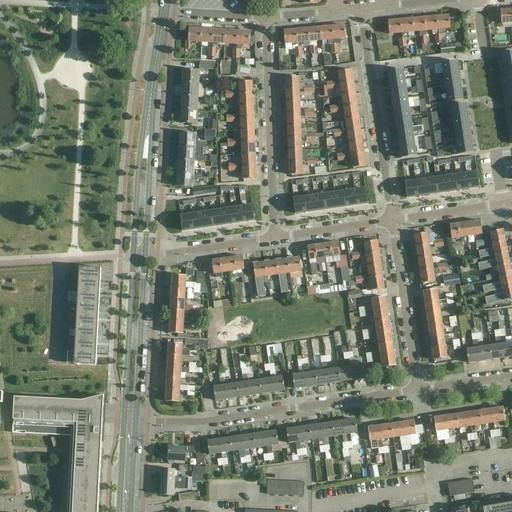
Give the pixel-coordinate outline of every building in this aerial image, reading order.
[(501,24),(511,22),(511,9),(500,11),(501,24)] [(449,16),(437,17),(439,44),(443,44),(442,35),(444,34),(444,29),(450,28),(449,16)] [(436,44),(439,44),(437,17),(425,18),(426,30),(432,30),(433,35),(435,35),(436,44)] [(414,31),(419,31),(420,36),(422,36),(423,44),(427,44),(426,30),(425,18),(413,19),(414,31)] [(402,32),(402,37),(403,47),(407,47),(406,37),(409,37),(408,32),(414,31),(413,19),(400,20),(402,32)] [(388,22),(389,34),(402,32),(400,20),(388,22)] [(345,26),(333,27),(334,40),(346,39),(346,36),(345,26)] [(334,40),(333,27),(320,28),(322,41),(328,40),(329,45),(331,44),(331,53),(335,53),(334,44),(334,40)] [(310,42),(322,41),(320,28),(308,29),(310,42)] [(191,42),(201,43),(202,30),(190,29),(189,29),(188,41),(186,40),(186,49),(190,49),(191,42)] [(298,43),(310,42),(308,29),(296,30),(298,43)] [(201,43),(213,43),(214,31),(202,30),(201,43)] [(285,44),(298,43),(296,30),(284,31),(285,42),(285,44)] [(213,43),(225,44),(225,31),(214,31),(213,43)] [(237,32),(225,31),(225,44),(237,45),(237,32)] [(237,32),(237,45),(236,49),(236,58),(240,58),(240,49),(242,49),(242,45),(249,45),(250,33),(249,32),(249,33),(237,32)] [(455,43),(440,45),(441,54),(456,52),(455,43)] [(504,64),(511,63),(511,52),(502,54),(504,64)] [(443,74),(459,71),(457,61),(442,64),(443,74)] [(238,66),(237,73),(249,75),(250,68),(238,66)] [(184,84),(199,84),(200,71),(184,70),(184,77),(183,78),(183,82),(184,83),(184,84)] [(339,72),(341,83),(341,84),(353,82),(352,70),(339,72)] [(403,70),(388,72),(389,82),(405,80),(403,70)] [(459,71),(443,74),(445,83),(460,81),(459,71)] [(287,90),(299,89),(299,77),(297,77),(286,77),(287,90)] [(406,89),(405,80),(389,82),(391,91),(406,89)] [(240,82),(240,94),(253,94),(252,81),(240,82)] [(446,93),(462,90),(460,81),(445,83),(446,93)] [(341,83),(336,84),(336,85),(327,86),(327,89),(336,88),(337,97),(343,96),(355,94),(353,82),(341,84),(341,83)] [(183,97),(198,98),(199,84),(184,84),(183,90),(182,90),(182,95),(183,96),(183,97)] [(299,89),(287,90),(287,102),(300,101),(299,89)] [(391,91),(392,101),(408,98),(406,89),(391,91)] [(462,90),(446,93),(448,103),(463,100),(462,90)] [(240,94),(241,106),(253,106),(253,94),(240,94)] [(345,108),(357,106),(355,94),(343,96),(344,102),(345,108)] [(182,110),(197,111),(197,110),(198,98),(183,97),(183,103),(181,104),(181,108),(182,109),(182,110)] [(409,108),(408,98),(392,101),(394,110),(409,108)] [(300,101),(287,102),(287,114),(300,114),(300,101)] [(452,116),(468,114),(466,104),(451,106),(452,116)] [(254,118),(253,106),(241,106),(241,119),(254,118)] [(345,108),(346,120),(359,118),(357,106),(345,108)] [(394,110),(395,120),(411,117),(409,108),(394,110)] [(208,111),(197,110),(197,111),(182,110),(182,116),(181,117),(180,121),(181,122),(181,123),(197,124),(197,116),(207,117),(208,111)] [(300,114),(287,114),(288,126),(301,126),(300,114)] [(469,123),(468,114),(452,116),(454,126),(469,123)] [(412,127),(411,117),(395,120),(397,129),(412,127)] [(241,119),(242,131),(254,130),(254,118),(241,119)] [(333,130),(334,134),(361,130),(359,118),(346,120),(347,121),(340,121),(341,129),(333,130)] [(454,126),(455,135),(471,133),(469,123),(454,126)] [(301,126),(288,126),(288,138),(301,138),(306,137),(316,137),(315,133),(306,133),(306,132),(301,132),(301,126)] [(412,127),(397,129),(398,139),(414,136),(412,127)] [(255,142),(254,130),(242,131),(242,137),(237,137),(237,139),(228,139),(228,143),(255,142)] [(362,142),(361,130),(334,134),(334,138),(343,136),(344,139),(349,138),(350,144),(362,142)] [(205,140),(216,141),(217,133),(205,132),(205,140)] [(206,143),(196,142),(196,134),(181,133),(181,134),(180,135),(179,140),(181,140),(180,147),(203,148),(206,148),(206,143)] [(455,135),(457,145),(472,142),(471,133),(455,135)] [(414,136),(398,139),(399,148),(415,146),(414,136)] [(301,138),(288,138),(289,151),(302,150),(301,138)] [(242,147),(243,155),(255,154),(255,142),(228,143),(228,147),(237,146),(237,147),(242,147)] [(352,156),(364,154),(362,142),(350,144),(351,151),(346,151),(346,153),(328,155),(329,159),(338,158),(347,156),(352,156)] [(472,142),(457,145),(458,155),(474,152),(472,142)] [(417,156),(415,146),(399,148),(401,158),(417,156)] [(180,154),(179,160),(195,161),(195,160),(205,161),(205,156),(203,156),(203,148),(180,147),(180,148),(179,148),(179,153),(180,154)] [(302,150),(289,151),(289,163),(302,162),(302,150)] [(256,167),(255,154),(243,155),(243,166),(243,167),(256,167)] [(364,154),(352,156),(354,169),(356,168),(366,166),(364,154)] [(194,168),(195,161),(179,160),(179,161),(178,161),(178,166),(179,166),(179,173),(205,175),(205,169),(194,168)] [(302,162),(289,163),(290,175),(301,175),(303,175),(302,162)] [(238,171),(243,171),(244,180),(256,179),(256,167),(243,167),(243,166),(238,167),(229,167),(229,170),(238,170),(238,171)] [(477,172),(466,173),(468,189),(479,187),(477,172)] [(205,175),(179,173),(179,174),(177,174),(177,179),(178,179),(178,187),(193,187),(194,180),(198,181),(198,178),(205,179),(205,175)] [(458,190),(468,189),(466,173),(456,175),(458,190)] [(458,190),(456,175),(446,176),(448,192),(458,190)] [(446,176),(436,178),(438,193),(448,192),(446,176)] [(428,195),(438,193),(436,178),(426,179),(428,195)] [(426,179),(416,181),(418,196),(428,195),(426,179)] [(418,196),(416,181),(405,182),(407,198),(418,196)] [(192,189),(193,196),(217,192),(216,185),(192,189)] [(365,188),(355,190),(357,205),(367,204),(365,188)] [(347,207),(357,205),(355,190),(345,191),(347,207)] [(345,191),(334,193),(337,208),(347,207),(345,191)] [(324,194),(327,209),(337,208),(334,193),(324,194)] [(314,196),(316,211),(327,209),(324,194),(314,196)] [(304,197),(306,212),(316,211),(314,196),(304,197)] [(306,212),(304,197),(294,199),(296,214),(306,212)] [(252,205),(242,207),(244,222),(254,220),(252,205)] [(232,208),(234,223),(244,222),(242,207),(232,208)] [(221,210),(224,225),(234,223),(232,208),(221,210)] [(211,211),(214,226),(224,225),(221,210),(211,211)] [(201,213),(204,228),(214,226),(211,211),(201,213)] [(204,228),(201,213),(191,214),(193,229),(204,228)] [(8,214),(8,231),(20,231),(20,214),(8,214)] [(191,214),(181,216),(183,231),(193,229),(191,214)] [(38,225),(39,219),(29,216),(27,222),(38,225)] [(465,223),(467,237),(483,235),(482,234),(481,221),(465,223)] [(452,239),(467,237),(465,223),(450,225),(452,237),(452,239)] [(47,244),(46,227),(36,227),(36,235),(28,235),(28,245),(47,244)] [(490,233),(493,244),(505,241),(505,242),(508,241),(507,236),(504,237),(503,230),(494,232),(493,227),(486,229),(487,233),(490,233)] [(417,247),(429,245),(428,233),(415,235),(417,247)] [(366,255),(379,253),(377,241),(364,242),(365,248),(360,249),(361,252),(361,255),(366,255)] [(507,248),(505,242),(505,241),(493,244),(494,248),(479,252),(480,259),(495,255),(508,253),(510,253),(510,248),(507,248)] [(339,242),(323,244),(325,257),(334,256),(335,261),(341,260),(340,255),(340,252),(339,242)] [(315,258),(325,257),(323,244),(308,247),(309,258),(310,259),(310,265),(309,265),(310,273),(315,273),(314,264),(316,264),(315,258)] [(419,259),(431,257),(429,245),(417,247),(419,259)] [(381,265),(379,253),(366,255),(368,267),(381,265)] [(510,264),(511,264),(511,259),(509,260),(508,253),(495,255),(496,260),(478,264),(479,270),(498,266),(498,267),(510,264)] [(245,269),(244,265),(243,256),(228,258),(229,271),(242,269),(243,273),(237,274),(238,278),(242,277),(243,283),(248,283),(246,269),(245,269)] [(288,259),(290,273),(302,271),(302,267),(300,257),(293,259),(293,257),(288,258),(288,259)] [(433,269),(431,257),(419,259),(420,271),(433,269)] [(214,273),(229,271),(228,258),(212,261),(213,269),(214,273)] [(285,274),(290,273),(288,259),(282,260),(281,259),(276,260),(276,261),(277,261),(279,275),(281,294),(288,293),(285,274)] [(279,275),(277,261),(276,261),(270,262),(270,261),(265,261),(265,263),(267,276),(279,275)] [(263,277),(267,276),(265,263),(258,264),(258,262),(253,263),(254,264),(253,264),(258,297),(265,296),(263,277)] [(500,278),(511,275),(511,270),(511,271),(510,264),(498,267),(499,273),(486,276),(487,280),(500,278)] [(368,267),(369,272),(363,272),(364,276),(355,277),(356,281),(383,277),(381,265),(368,267)] [(79,267),(79,280),(100,281),(101,269),(79,267)] [(422,284),(432,282),(435,282),(434,274),(439,273),(439,272),(447,270),(447,267),(438,269),(438,268),(433,269),(420,271),(422,284)] [(348,268),(341,269),(343,281),(350,280),(348,268)] [(186,288),(194,288),(200,289),(200,288),(206,288),(204,273),(197,272),(197,283),(194,283),(194,282),(186,282),(187,276),(173,275),(172,287),(186,288)] [(459,275),(437,279),(439,287),(460,284),(459,275)] [(511,275),(500,278),(501,282),(482,286),(484,293),(502,289),(502,290),(511,287),(511,275)] [(383,277),(356,281),(356,284),(365,283),(365,285),(371,285),(372,292),(375,291),(385,289),(383,277)] [(79,280),(78,292),(100,293),(100,281),(79,280)] [(314,283),(315,297),(332,296),(331,282),(314,283)] [(332,291),(340,291),(341,283),(332,283),(332,291)] [(172,298),(186,299),(186,288),(172,287),(172,298)] [(511,287),(502,290),(503,294),(485,298),(487,305),(511,299),(511,287)] [(100,511),(106,408),(111,297),(100,296),(74,295),(31,293),(31,289),(12,288),(11,292),(0,290),(0,511),(100,511)] [(437,289),(433,290),(424,291),(425,303),(439,301),(437,289)] [(348,292),(349,299),(349,300),(359,299),(359,298),(364,297),(363,290),(348,292)] [(374,311),(388,309),(386,297),(372,299),(374,311)] [(171,310),(185,311),(199,312),(199,306),(185,305),(186,299),(172,298),(171,310)] [(441,312),(439,301),(425,303),(427,314),(441,312)] [(376,322),(389,320),(388,309),(374,311),(376,322)] [(171,310),(170,322),(199,323),(199,315),(193,315),(193,317),(185,317),(185,311),(171,310)] [(443,324),(441,312),(427,314),(429,326),(443,324)] [(377,334),(391,332),(389,320),(376,322),(377,334)] [(198,328),(199,323),(170,322),(170,333),(184,334),(184,327),(198,328)] [(474,323),(475,325),(477,340),(478,348),(480,362),(492,360),(490,346),(484,347),(483,339),(482,339),(481,333),(482,332),(480,322),(474,323)] [(444,335),(443,324),(429,326),(430,337),(444,335)] [(494,325),(497,345),(490,346),(492,360),(503,358),(499,330),(498,325),(494,325)] [(511,342),(506,344),(504,329),(499,330),(503,358),(511,357),(511,342)] [(379,345),(393,343),(391,332),(377,334),(379,345)] [(446,347),(453,346),(460,345),(459,339),(445,342),(444,335),(430,337),(432,349),(446,347)] [(169,343),(169,355),(183,356),(183,355),(204,357),(204,346),(196,345),(196,351),(190,351),(191,350),(183,350),(183,344),(169,343)] [(381,356),(394,354),(393,343),(379,345),(381,356)] [(274,345),(276,356),(283,355),(281,344),(274,345)] [(446,347),(432,349),(434,361),(448,358),(446,347)] [(480,362),(478,348),(467,350),(469,363),(480,362)] [(219,363),(216,352),(208,354),(211,366),(219,363)] [(383,368),(386,368),(396,366),(394,354),(381,356),(373,357),(373,358),(367,359),(367,363),(382,361),(383,368)] [(182,367),(183,356),(169,355),(168,367),(182,367)] [(321,356),(323,371),(316,372),(318,386),(329,384),(327,370),(328,370),(326,362),(325,356),(321,356)] [(316,372),(310,373),(309,364),(308,364),(307,358),(302,359),(306,387),(318,386),(316,372)] [(298,360),(300,374),(293,375),(293,379),(295,389),(306,387),(302,359),(298,360)] [(285,390),(284,381),(283,377),(277,378),(275,370),(274,363),(269,364),(270,371),(271,379),(273,392),(285,390)] [(364,379),(363,370),(362,365),(350,367),(352,381),(364,379)] [(189,367),(182,367),(168,367),(167,378),(181,379),(182,372),(197,373),(197,368),(196,368),(189,368),(189,367)] [(248,382),(250,396),(262,394),(260,380),(254,381),(253,373),(252,373),(251,367),(246,367),(247,374),(248,382)] [(352,381),(350,367),(339,369),(341,382),(352,381)] [(329,384),(341,382),(339,369),(328,370),(327,370),(329,384)] [(226,385),(225,377),(224,377),(223,371),(219,372),(221,386),(214,387),(214,392),(216,401),(227,399),(225,385),(226,385)] [(181,390),(188,391),(194,391),(195,386),(181,385),(181,379),(167,378),(167,390),(181,391),(181,390)] [(262,394),(273,392),(271,379),(260,380),(262,394)] [(248,382),(237,384),(239,397),(250,396),(248,382)] [(227,399),(239,397),(237,384),(226,385),(225,385),(227,399)] [(181,391),(167,390),(166,402),(180,403),(181,391)] [(492,409),(494,423),(506,421),(504,408),(492,409)] [(482,425),(494,423),(492,409),(480,411),(482,425)] [(482,425),(480,411),(469,413),(471,426),(482,425)] [(471,426),(469,413),(458,415),(460,428),(471,426)] [(460,428),(458,415),(446,416),(448,430),(460,428)] [(448,430),(446,416),(434,418),(436,432),(448,430)] [(344,421),(346,435),(358,433),(356,419),(344,421)] [(333,423),(335,437),(342,435),(343,443),(344,449),(342,449),(344,457),(349,457),(348,449),(347,442),(346,435),(344,421),(333,423)] [(415,421),(403,423),(407,450),(411,450),(410,443),(411,443),(410,436),(417,435),(415,421)] [(328,438),(335,437),(333,423),(321,425),(323,438),(324,446),(329,445),(328,438)] [(393,438),(400,437),(403,455),(407,455),(406,450),(407,450),(403,423),(391,424),(393,438)] [(380,426),(384,454),(388,453),(386,439),(393,438),(391,424),(380,426)] [(312,440),(323,438),(321,425),(310,426),(312,440)] [(310,426),(298,428),(301,442),(312,440),(310,426)] [(379,454),(384,454),(380,426),(368,428),(370,442),(377,441),(379,454)] [(289,443),(301,442),(298,428),(287,430),(289,443)] [(273,453),(272,446),(279,445),(277,431),(265,433),(267,447),(268,454),(269,459),(270,464),(284,462),(282,452),(273,453)] [(262,447),(267,447),(265,433),(254,435),(256,448),(262,447)] [(249,449),(256,448),(254,435),(242,436),(244,450),(249,449)] [(233,452),(244,450),(242,436),(231,438),(233,452)] [(454,437),(449,438),(450,444),(452,456),(461,455),(460,442),(455,443),(454,437)] [(231,438),(220,440),(222,453),(222,459),(223,465),(224,471),(229,470),(226,453),(233,452),(231,438)] [(210,455),(222,453),(220,440),(208,441),(210,455)] [(187,448),(169,447),(169,460),(187,461),(187,455),(190,455),(190,454),(195,452),(194,446),(187,447),(187,448)] [(303,455),(302,449),(297,450),(298,455),(288,456),(289,462),(299,460),(299,461),(304,460),(303,455)] [(203,452),(196,453),(198,466),(205,465),(203,452)] [(423,460),(409,462),(411,471),(424,469),(423,460)] [(377,465),(369,467),(370,479),(387,476),(386,469),(378,470),(377,465)] [(162,482),(192,483),(192,478),(175,477),(176,469),(162,469),(162,482)] [(275,495),(275,481),(272,481),(268,480),(267,494),(272,495),(275,495)] [(472,480),(466,481),(468,494),(474,493),(472,480)] [(466,481),(460,482),(462,495),(468,494),(466,481)] [(174,495),(175,488),(192,489),(192,483),(162,482),(161,494),(174,495)] [(305,483),(297,482),(297,496),(304,496),(305,483)] [(460,482),(454,483),(456,496),(462,495),(460,482)] [(447,484),(450,497),(456,496),(454,483),(447,484)] [(199,492),(180,495),(181,502),(201,499),(199,492)] [(511,511),(511,503),(484,508),(484,511),(511,511)]
